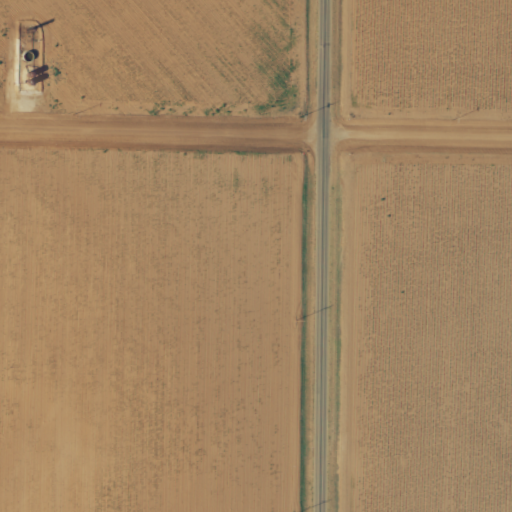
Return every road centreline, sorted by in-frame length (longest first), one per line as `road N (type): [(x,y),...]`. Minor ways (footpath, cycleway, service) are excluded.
road 1 (residential): [(511,158),(0,149)]
road 2 (residential): [(323,511),(328,0)]
